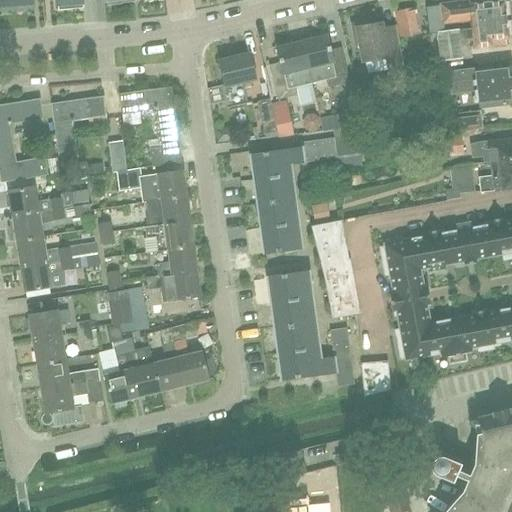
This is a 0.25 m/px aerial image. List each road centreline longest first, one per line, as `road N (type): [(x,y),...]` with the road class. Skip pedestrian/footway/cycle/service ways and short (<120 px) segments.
road 1 (residential): [(17,460),(242,399),(189,30)]
road 2 (residential): [(106,37),(110,71),(0,83)]
road 3 (residential): [(189,30),(324,0)]
